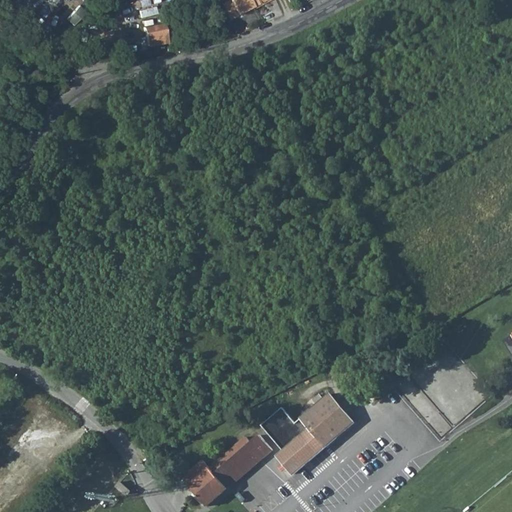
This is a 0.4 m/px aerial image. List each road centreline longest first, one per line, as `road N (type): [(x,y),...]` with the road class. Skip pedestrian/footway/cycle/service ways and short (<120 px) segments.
road 1 (residential): [(0,196),(49,112),(88,78),(220,52),(337,0)]
road 2 (unclassified): [(0,356),(69,395),(110,431),(160,511)]
